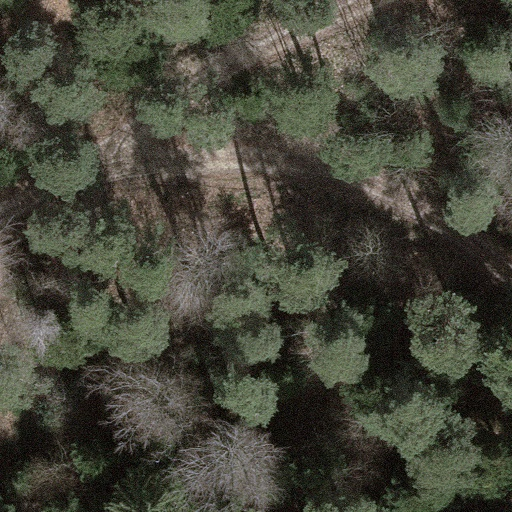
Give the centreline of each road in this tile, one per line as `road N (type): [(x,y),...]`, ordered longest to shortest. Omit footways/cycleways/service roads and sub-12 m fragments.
road 1 (track): [(355,0),(141,116),(0,215)]
road 2 (track): [(141,116),(311,172),(511,292)]
